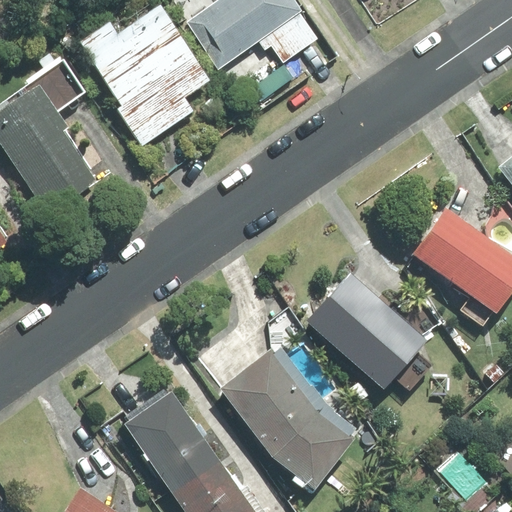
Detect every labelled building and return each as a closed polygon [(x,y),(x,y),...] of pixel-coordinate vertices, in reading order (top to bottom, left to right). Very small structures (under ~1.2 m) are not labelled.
[(213,0),(179,26),(214,74),(255,44),(262,54),(268,50),(279,65),(313,39),(283,0),(213,0)] [(204,82),(149,6),(107,37),(98,25),(69,46),(114,108),(110,111),(139,149),(188,113),(179,101),(204,82)] [(60,61),(27,86),(0,105),(0,157),(45,219),(93,184),(58,136),(62,133),(49,116),(82,91),(60,61)] [(290,83),(279,68),(247,92),(259,108),(290,83)] [(511,151),(489,170),(511,199),(511,151)] [(480,244),(433,211),(401,257),(488,318),(511,283),(511,253),(486,236),(480,244)] [(388,380),(403,393),(427,365),(412,352),(418,344),(339,275),(297,324),(376,393),(388,380)] [(263,354),(212,391),(259,457),(305,493),(343,445),(310,420),(263,354)] [(246,511),(163,393),(116,427),(176,511),(246,511)] [(458,449),(435,470),(465,503),(488,483),(458,449)] [(100,511),(71,493),(58,511),(100,511)]
